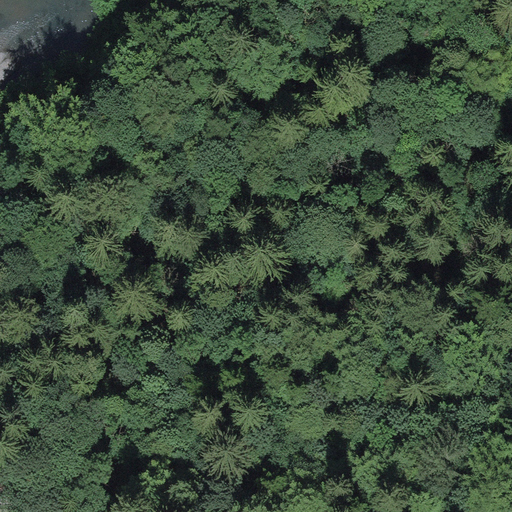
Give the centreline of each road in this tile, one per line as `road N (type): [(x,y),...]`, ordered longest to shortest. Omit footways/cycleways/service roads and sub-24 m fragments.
road 1 (track): [(0,506),(58,479),(103,444),(157,375),(197,341),(297,286),(492,131),(489,114),(405,77),(379,14),(381,0)]
road 2 (track): [(165,0),(73,156),(77,241),(57,298),(12,347),(0,484)]
